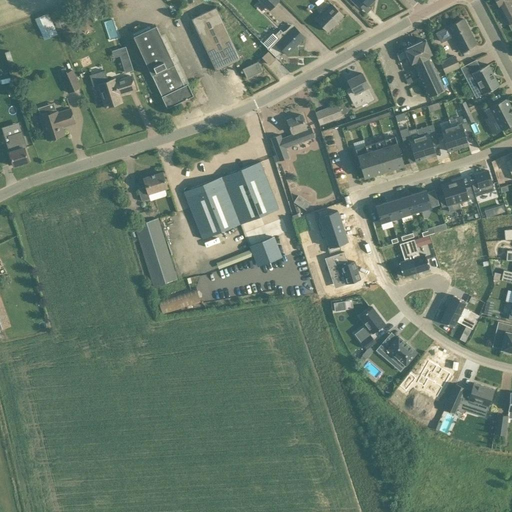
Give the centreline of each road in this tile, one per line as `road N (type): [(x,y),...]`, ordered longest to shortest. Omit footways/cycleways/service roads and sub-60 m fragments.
road 1 (residential): [(0,195),(256,104),(424,12)]
road 2 (residential): [(355,196),(380,274),(403,308),(431,334),(511,368)]
road 3 (residential): [(355,196),(511,142)]
